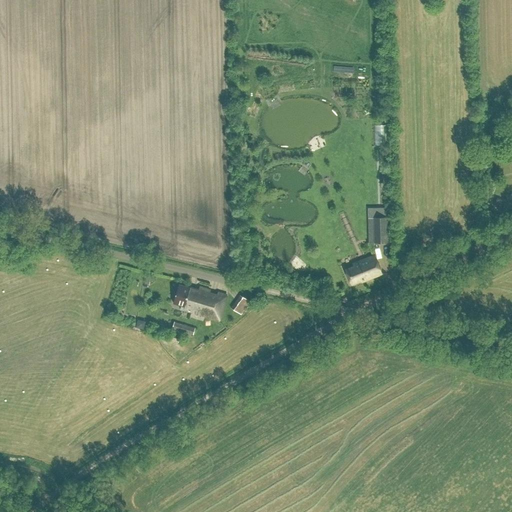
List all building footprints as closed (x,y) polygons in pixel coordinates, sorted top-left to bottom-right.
[(316,156),(329,146),(324,139),(311,149),(316,156)] [(390,242),(389,216),(368,217),(369,242),(390,242)] [(364,280),(382,273),(374,255),(353,264),(354,266),(345,270),(351,284),(364,279),(364,280)] [(301,261),(295,268),(304,275),(310,268),(301,261)] [(219,321),(227,295),(218,292),(217,295),(209,292),(210,290),(200,286),(199,289),(190,287),(179,284),(173,303),(181,305),(180,309),(219,321)] [(230,307),(240,313),(241,314),(251,301),(240,295),(230,307)] [(172,328),(177,330),(176,332),(187,335),(188,333),(193,335),(195,328),(175,321),(172,328)]
